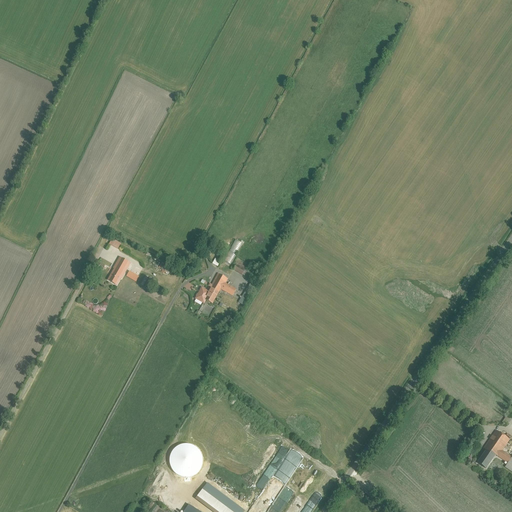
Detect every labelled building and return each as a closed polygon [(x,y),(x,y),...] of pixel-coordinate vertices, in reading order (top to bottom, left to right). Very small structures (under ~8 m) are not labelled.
[(112,239),(110,244),(123,250),(125,246),(112,239)] [(148,256),(133,249),(130,255),(145,263),(148,256)] [(108,279),(117,283),(128,262),(119,258),(108,279)] [(231,269),(247,276),(249,271),(244,269),(247,263),(236,258),(231,269)] [(177,271),(161,264),(158,270),(174,277),(177,271)] [(208,291),(200,287),(196,294),(194,298),(203,303),(205,299),(213,303),(220,290),(231,296),(235,289),(225,284),(228,278),(217,272),(208,291)] [(157,277),(150,274),(145,284),(152,287),(157,277)] [(256,282),(251,279),(238,301),(243,304),(256,282)] [(511,422),(511,419),(506,416),(502,422),(508,427),(511,422)] [(509,438),(496,429),(475,460),(488,469),(497,457),(507,463),(504,467),(511,471),(511,454),(511,457),(501,451),(509,438)]
